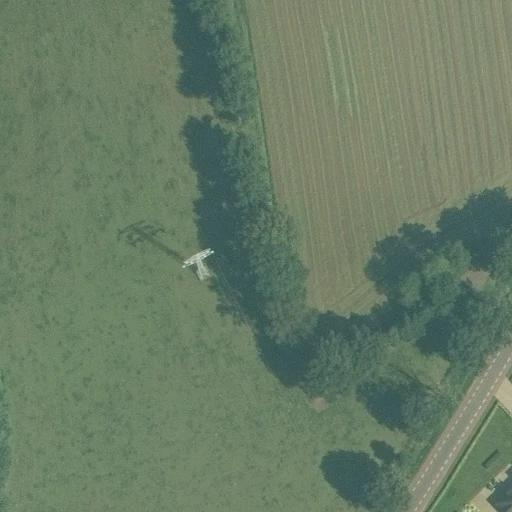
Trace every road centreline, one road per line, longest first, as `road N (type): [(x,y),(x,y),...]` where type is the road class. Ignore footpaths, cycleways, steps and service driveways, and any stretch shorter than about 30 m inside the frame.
road 1 (track): [(511,256),(347,374)]
road 2 (tertiary): [(410,511),(511,344)]
